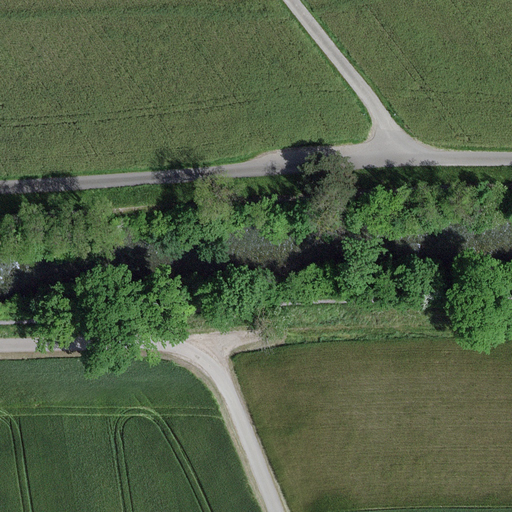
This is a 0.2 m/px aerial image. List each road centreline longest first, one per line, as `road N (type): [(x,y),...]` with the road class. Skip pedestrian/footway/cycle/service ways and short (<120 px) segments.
road 1 (unclassified): [(0,186),(394,157)]
road 2 (track): [(277,511),(220,377),(188,350),(0,347)]
road 3 (unclassified): [(394,157),(391,136),(364,94),(290,0)]
